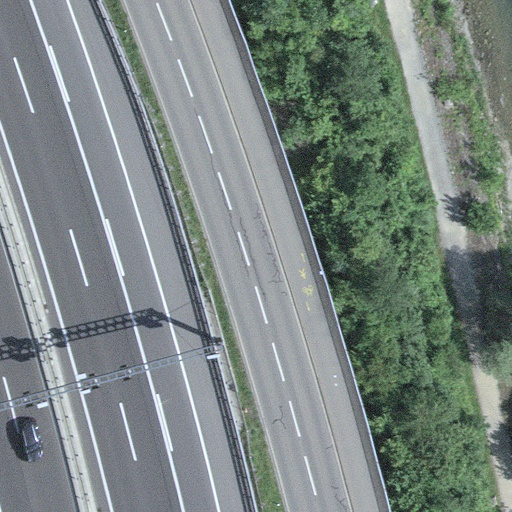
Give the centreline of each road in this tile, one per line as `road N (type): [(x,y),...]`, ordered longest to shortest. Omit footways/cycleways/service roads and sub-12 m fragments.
road 1 (primary): [(318,511),(231,210),(155,0)]
road 2 (motorway): [(144,511),(113,375),(0,18)]
road 3 (motorway): [(0,364),(37,511)]
